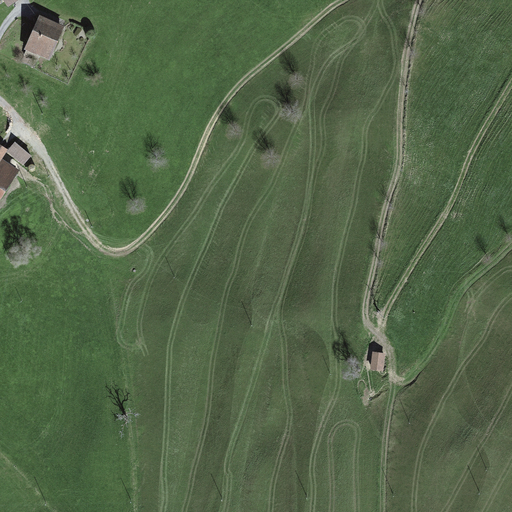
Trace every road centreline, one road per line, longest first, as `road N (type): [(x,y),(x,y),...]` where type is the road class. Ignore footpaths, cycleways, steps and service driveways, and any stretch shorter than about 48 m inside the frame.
road 1 (track): [(347,0),(246,79),(220,111),(189,188),(126,251),(101,246),(81,223),(21,122)]
road 2 (track): [(383,330),(366,319),(365,303),(403,150),(405,72),(423,0)]
road 3 (track): [(383,330),(511,76)]
road 4 (track): [(393,382),(423,361),(458,294),(511,240)]
road 5 (track): [(382,511),(393,382),(383,330)]
